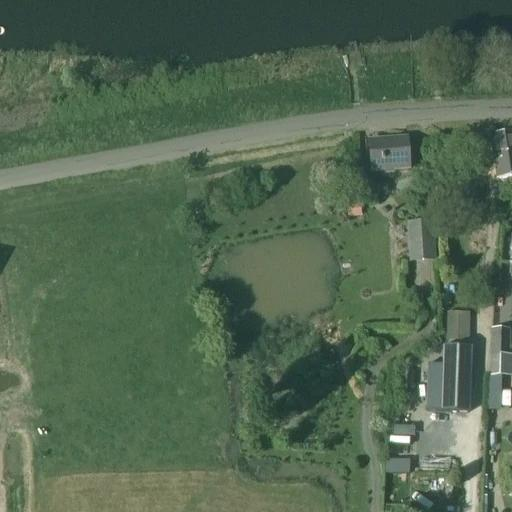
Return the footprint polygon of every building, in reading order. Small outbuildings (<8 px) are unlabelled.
[(497,178),(511,176),(511,133),(492,136),(492,142),(490,144),(491,151),(494,152),(497,178)] [(409,171),(407,139),(370,142),(372,174),(409,171)] [(410,264),(435,263),(433,222),(408,224),(410,264)] [(468,342),(469,313),(447,313),(446,341),(468,342)] [(511,356),(509,357),(509,330),(490,330),(489,378),(511,377),(511,356)] [(440,413),(468,414),(471,348),(443,347),(441,388),(427,387),(427,411),(440,411),(440,413)] [(447,509),(448,484),(409,482),(409,508),(447,509)]
